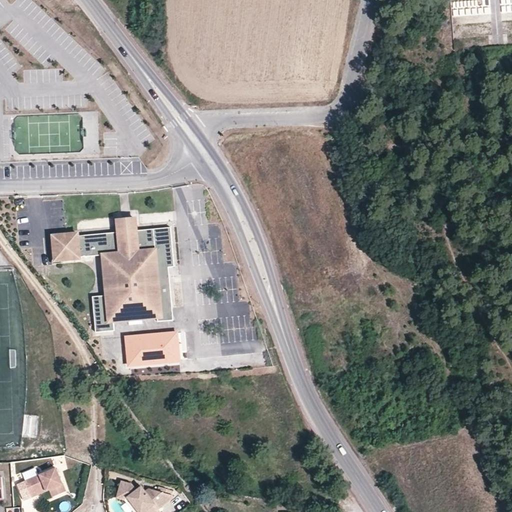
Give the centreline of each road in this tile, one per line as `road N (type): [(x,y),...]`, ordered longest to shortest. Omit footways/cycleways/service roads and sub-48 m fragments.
road 1 (residential): [(371,0),(352,84),(336,113),(226,121),(201,132)]
road 2 (tertiary): [(294,362),(251,217),(201,132)]
road 3 (tertiary): [(199,156),(236,221),(294,362)]
road 4 (residential): [(199,156),(144,181),(0,187)]
road 5 (tertiary): [(381,511),(294,362)]
road 6 (tertiary): [(125,47),(199,156)]
